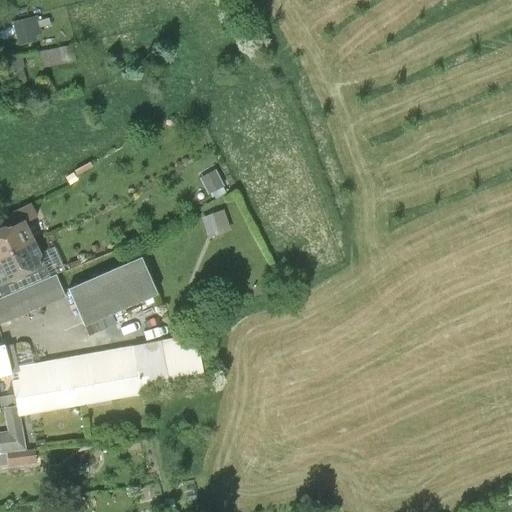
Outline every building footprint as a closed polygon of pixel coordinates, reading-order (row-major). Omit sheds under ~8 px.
[(22,43),(45,39),(40,14),(18,18),(22,43)] [(72,46),(39,53),(41,65),(74,59),(72,46)] [(23,68),(21,58),(0,62),(0,68),(1,73),(23,68)] [(223,185),(215,171),(200,178),(208,193),(223,185)] [(0,229),(1,232),(22,223),(35,217),(30,205),(0,218),(0,229)] [(229,230),(222,211),(202,218),(209,237),(229,230)] [(0,232),(0,259),(32,244),(22,223),(1,232),(0,232)] [(32,244),(0,259),(0,284),(41,265),(32,244)] [(156,294),(140,257),(67,289),(83,326),(156,294)] [(41,265),(0,284),(0,295),(1,298),(48,279),(41,265)] [(53,276),(48,279),(1,298),(0,298),(0,323),(64,298),(53,276)] [(166,381),(160,342),(16,368),(19,382),(12,383),(16,406),(18,417),(140,395),(137,377),(149,375),(150,384),(166,381)] [(0,376),(9,374),(2,346),(0,346),(0,376)] [(0,433),(0,453),(24,449),(18,417),(16,406),(3,408),(7,432),(0,433)] [(32,451),(5,454),(7,466),(34,462),(32,451)]
